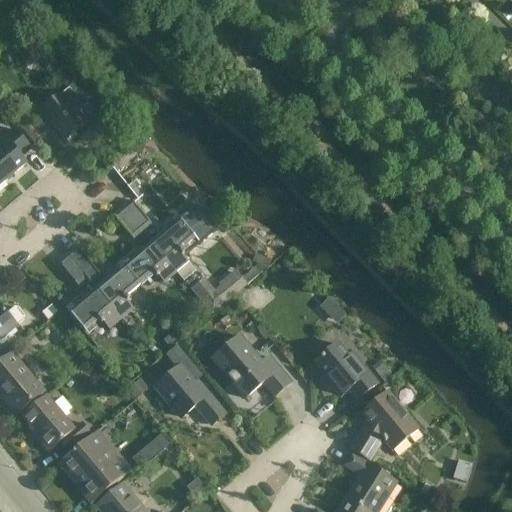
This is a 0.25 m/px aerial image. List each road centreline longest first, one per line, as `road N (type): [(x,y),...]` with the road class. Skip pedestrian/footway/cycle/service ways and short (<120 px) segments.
road 1 (residential): [(278,511),(326,435),(314,425),(236,490)]
road 2 (residential): [(3,262),(78,201),(52,175),(5,215)]
